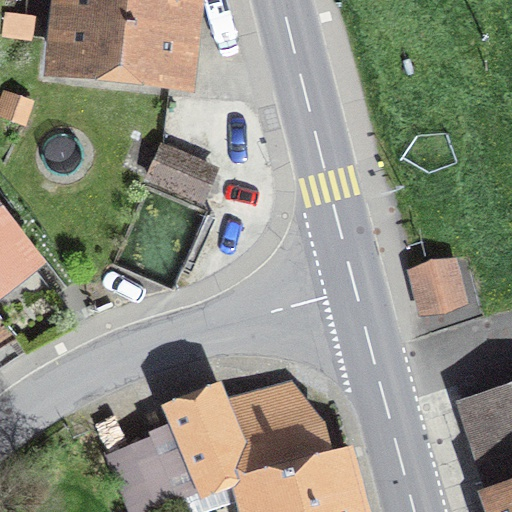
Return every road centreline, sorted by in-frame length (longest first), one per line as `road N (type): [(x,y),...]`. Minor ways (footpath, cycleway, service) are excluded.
road 1 (residential): [(0,442),(57,397),(113,369),(356,290)]
road 2 (tertiary): [(281,0),(356,290)]
road 3 (tertiary): [(356,290),(416,511)]
